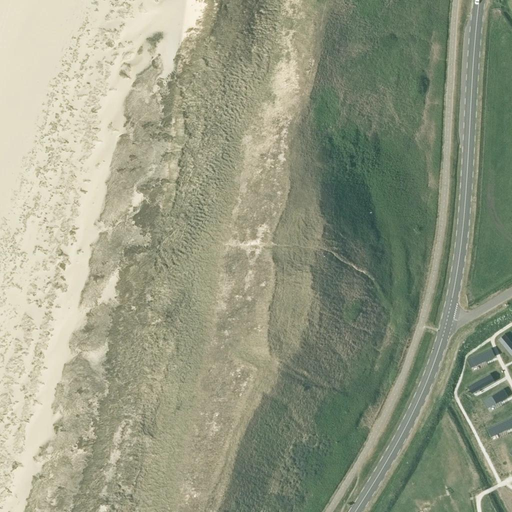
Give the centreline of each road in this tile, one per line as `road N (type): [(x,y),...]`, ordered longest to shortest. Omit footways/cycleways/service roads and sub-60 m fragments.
road 1 (secondary): [(447,318),(462,231),(479,0)]
road 2 (secondary): [(355,511),(424,387),(447,318)]
